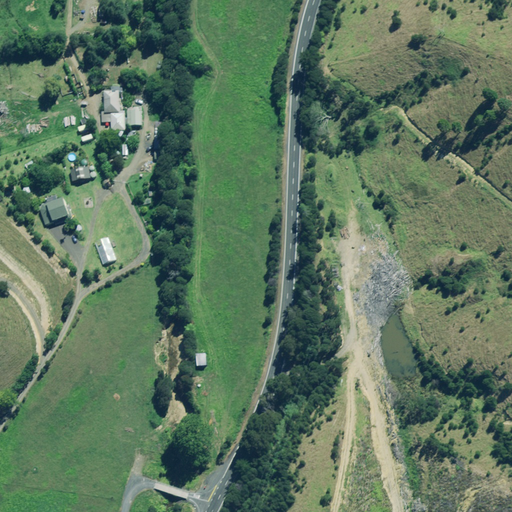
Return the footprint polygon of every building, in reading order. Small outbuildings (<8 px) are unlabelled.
[(71,92),(68,95),(75,103),(79,99),(71,92)] [(125,114),(125,112),(121,112),(121,92),(105,93),(106,112),(105,112),(103,112),(103,123),(112,123),(112,132),(126,131),(125,114)] [(143,126),(142,111),(129,112),(129,127),(143,126)] [(165,136),(156,135),(155,150),(164,151),(165,136)] [(76,166),(76,171),(72,172),(74,183),(92,179),(90,168),(86,169),(85,164),(76,166)] [(112,198),(113,203),(103,206),(108,224),(122,220),(121,214),(128,212),(124,199),(120,201),(118,196),(112,198)] [(56,224),(71,218),(65,200),(59,202),(57,197),(47,200),(49,206),(40,209),(47,227),(56,224)] [(93,207),(91,197),(84,199),(86,208),(93,207)] [(127,230),(125,223),(117,225),(119,232),(127,230)] [(145,251),(137,227),(126,231),(134,255),(145,251)] [(132,255),(124,232),(111,237),(120,260),(132,255)] [(103,241),(101,236),(95,238),(104,265),(117,261),(109,239),(103,241)] [(208,367),(206,349),(198,350),(199,368),(208,367)]
